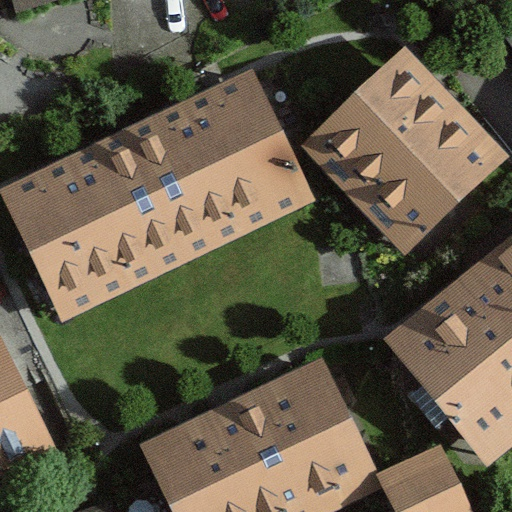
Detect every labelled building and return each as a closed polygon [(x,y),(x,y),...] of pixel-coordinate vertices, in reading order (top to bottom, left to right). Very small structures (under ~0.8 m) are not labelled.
[(43,0),(14,0),(18,8),(43,0)] [(488,164),(398,70),(371,96),(356,99),(352,114),(326,139),(415,233),(488,164)] [(252,94),(17,206),(60,297),(295,185),(252,94)] [(511,247),(487,267),(500,282),(407,358),(474,442),(511,412),(511,247)] [(25,389),(16,371),(0,379),(0,378),(0,466),(27,453),(1,401),(25,389)] [(321,381),(265,407),(308,498),(364,471),(345,432),(348,422),(345,415),(335,412),(321,381)] [(277,511),(308,498),(265,407),(213,432),(250,511),(277,511)] [(182,511),(250,511),(213,432),(157,459),(172,490),(169,499),(172,507),(182,510),(182,511)] [(399,511),(454,511),(451,504),(458,502),(442,469),(390,492),(399,511)]
